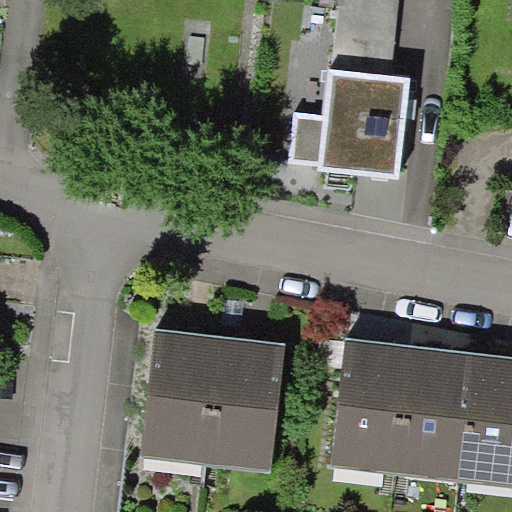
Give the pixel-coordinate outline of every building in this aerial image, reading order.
[(390,75),(398,0),(337,0),(330,68),(390,75)] [(323,116),(294,112),(289,162),(319,165),(318,171),(398,180),(411,78),(390,75),(330,68),(323,116)] [(210,342),(146,335),(132,454),(196,462),(210,342)] [(274,349),(210,342),(196,462),(261,469),(274,349)] [(399,352),(335,345),(321,464),(386,472),(399,352)] [(464,359),(399,352),(386,472),(450,479),(464,359)] [(511,364),(464,359),(450,479),(511,485),(511,364)]
